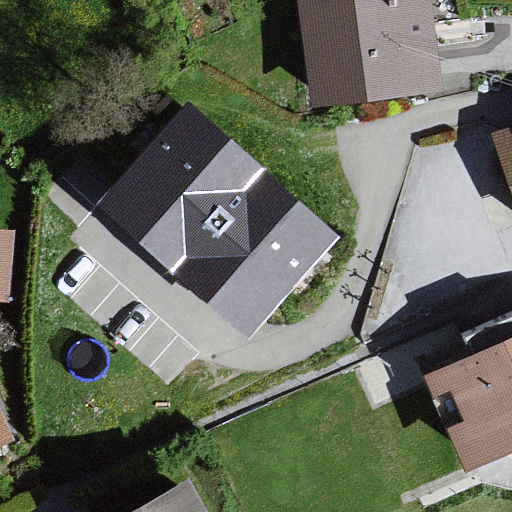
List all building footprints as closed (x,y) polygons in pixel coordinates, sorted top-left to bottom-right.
[(426,0),(315,0),(293,3),(305,106),(437,90),(426,0)] [(189,98),(97,201),(249,337),(341,234),(189,98)] [(511,127),(490,135),(511,201),(511,127)] [(10,237),(0,236),(0,308),(3,309),(10,237)] [(511,338),(423,376),(463,470),(511,448),(511,338)] [(0,419),(0,455),(13,450),(0,419)] [(200,511),(187,488),(145,511),(200,511)]
